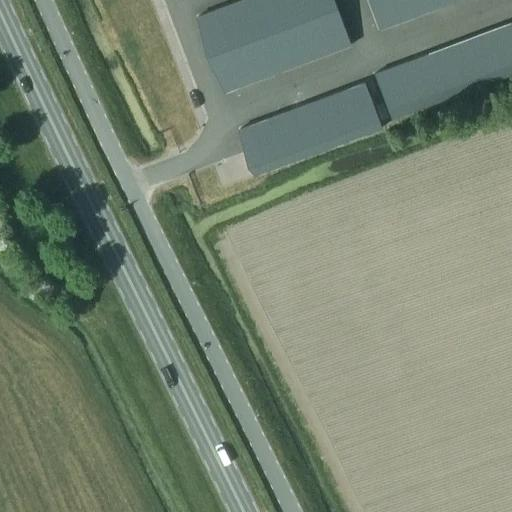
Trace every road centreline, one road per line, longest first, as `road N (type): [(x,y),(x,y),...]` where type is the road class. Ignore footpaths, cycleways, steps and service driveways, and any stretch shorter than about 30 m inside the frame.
road 1 (unclassified): [(291,511),(42,0)]
road 2 (primary): [(242,511),(0,13)]
